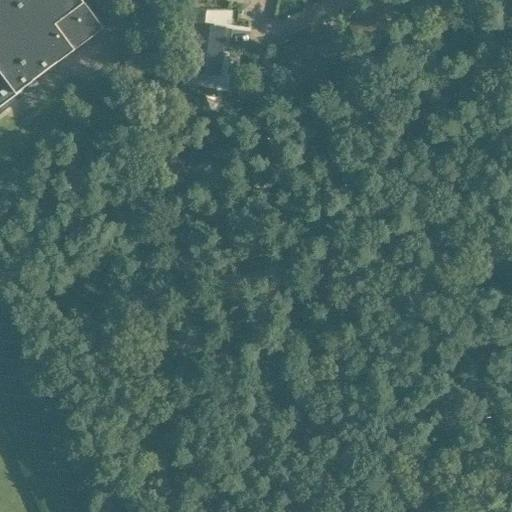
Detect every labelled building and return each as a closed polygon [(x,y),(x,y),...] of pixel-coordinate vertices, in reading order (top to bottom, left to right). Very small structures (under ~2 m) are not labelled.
[(0,0),(0,116),(22,100),(19,96),(25,91),(25,90),(106,29),(84,0),(0,0)] [(197,9),(195,21),(204,23),(205,10),(197,9)] [(392,31),(384,14),(379,16),(377,13),(349,25),(358,45),(392,31)] [(191,60),(189,70),(219,74),(225,28),(195,24),(194,37),(191,60)] [(283,47),(296,75),(349,52),(337,25),(303,41),(302,38),(283,47)] [(264,71),(254,76),(262,93),(272,88),(264,71)]
